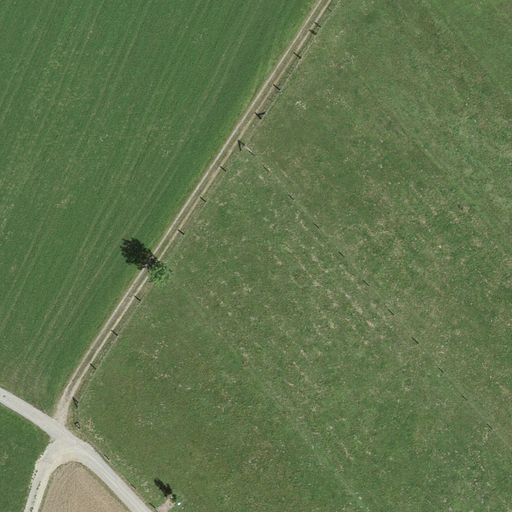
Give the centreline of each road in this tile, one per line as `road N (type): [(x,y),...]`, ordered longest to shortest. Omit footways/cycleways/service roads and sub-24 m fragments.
road 1 (track): [(34,511),(71,376),(327,0)]
road 2 (track): [(0,395),(33,412),(133,511)]
